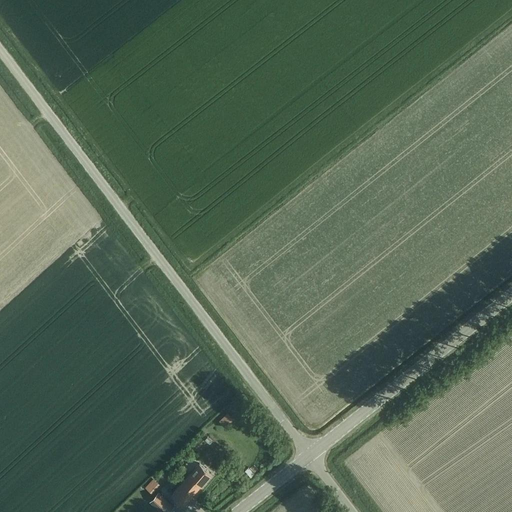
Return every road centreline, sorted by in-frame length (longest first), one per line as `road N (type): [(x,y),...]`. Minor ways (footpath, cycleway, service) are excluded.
road 1 (unclassified): [(312,456),(0,47)]
road 2 (secondary): [(312,456),(511,295)]
